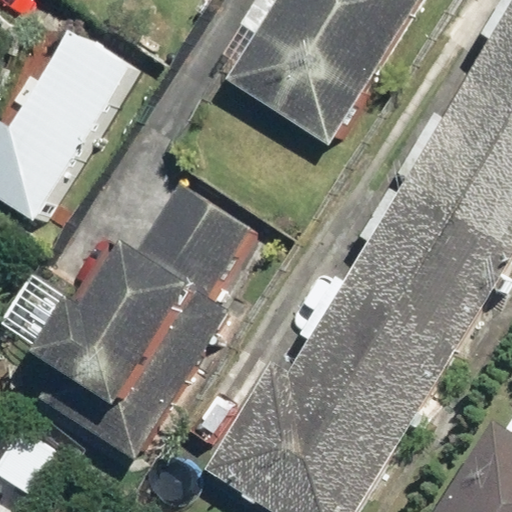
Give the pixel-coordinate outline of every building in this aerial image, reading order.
[(291,0),(237,84),(342,151),(439,0),(291,0)] [(4,117),(0,123),(0,193),(48,225),(146,75),(89,38),(27,132),(4,117)] [(291,362),(221,472),(283,511),(375,511),(511,300),(511,40),(300,368),(291,362)] [(50,402),(148,465),(247,312),(226,299),(268,234),(192,185),(147,255),(131,244),(55,361),(70,371),(50,402)] [(511,511),(511,431),(461,511),(511,511)]
